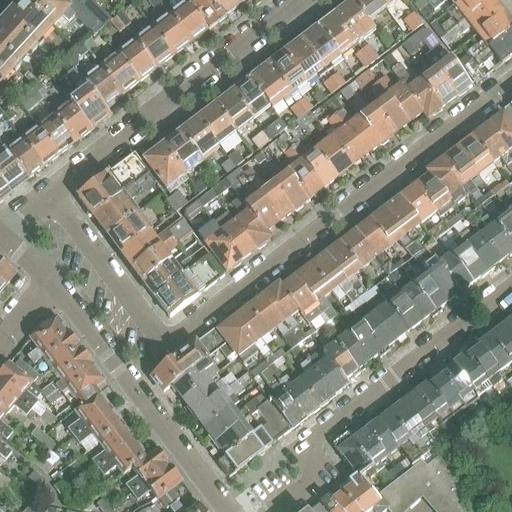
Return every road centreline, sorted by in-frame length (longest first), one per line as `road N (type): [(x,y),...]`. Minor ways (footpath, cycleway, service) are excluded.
road 1 (residential): [(45,195),(163,346),(511,82)]
road 2 (residential): [(511,289),(305,447),(324,475),(277,511)]
road 3 (residential): [(45,195),(301,0)]
road 4 (residential): [(229,511),(49,281)]
